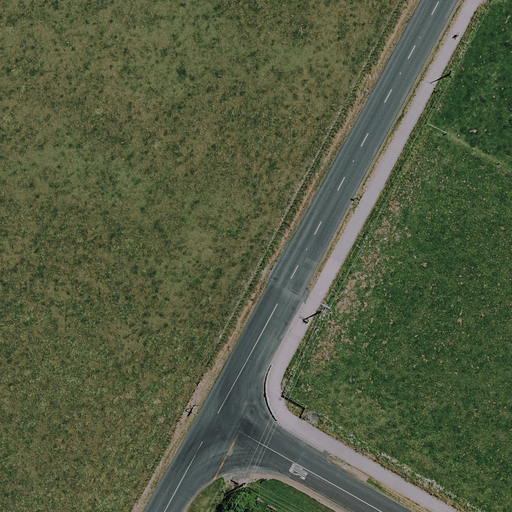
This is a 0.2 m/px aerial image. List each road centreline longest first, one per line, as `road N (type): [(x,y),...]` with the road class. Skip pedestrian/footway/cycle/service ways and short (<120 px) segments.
road 1 (unclassified): [(213,417),(434,0)]
road 2 (unclassified): [(213,417),(378,511)]
